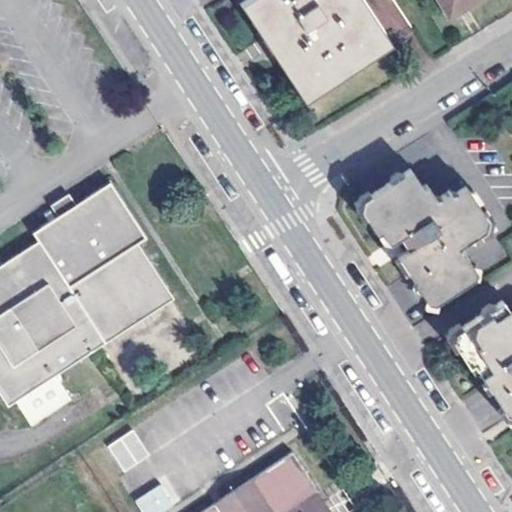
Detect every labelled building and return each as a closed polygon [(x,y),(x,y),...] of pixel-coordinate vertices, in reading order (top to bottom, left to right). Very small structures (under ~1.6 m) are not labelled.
[(292,64),(282,70),(305,104),(393,46),(370,11),(361,17),(349,0),(248,0),(240,6),(263,40),(272,34),(275,39),(292,64)] [(370,11),(362,0),(349,0),(361,17),(370,11)] [(440,0),(453,20),(484,0),(440,0)] [(393,7),(381,19),(401,41),(413,29),(393,7)] [(263,40),(282,70),(292,64),(275,39),(272,34),(263,40)] [(425,299),(438,302),(476,278),(481,269),(465,244),(486,230),(489,220),(464,181),(435,200),(425,184),(419,188),(408,169),(363,200),(359,210),(377,234),(380,231),(388,243),(396,239),(399,244),(402,248),(396,252),(425,299)] [(69,398),(56,374),(177,296),(142,244),(151,237),(114,180),(78,203),(70,192),(54,203),(61,214),(36,230),(41,239),(0,265),(0,394),(8,405),(16,400),(30,423),(69,398)] [(511,311),(502,297),(453,329),(453,340),(469,366),(474,362),(507,413),(511,414),(511,311)] [(133,428),(106,444),(122,472),(149,456),(133,428)] [(195,511),(331,511),(292,451),(195,511)] [(134,499),(141,511),(161,511),(175,505),(162,483),(134,499)]
